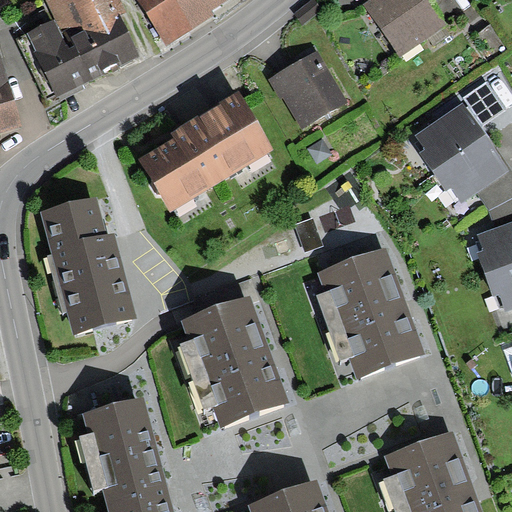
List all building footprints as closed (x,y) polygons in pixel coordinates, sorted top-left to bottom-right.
[(117,0),(43,0),(54,19),(49,21),(65,52),(60,55),(44,25),(16,39),(52,105),(140,58),(120,19),(125,16),(117,0)] [(135,0),(167,48),(212,19),(208,13),(228,0),(135,0)] [(395,54),(438,24),(421,0),(380,0),(365,11),(395,54)] [(340,101),(314,59),(271,85),(297,128),(340,101)] [(511,95),(500,73),(470,89),(488,122),(511,109),(511,95)] [(0,135),(18,130),(5,84),(0,85),(0,135)] [(263,153),(234,105),(162,148),(164,151),(137,168),(163,212),(263,153)] [(479,142),(457,111),(411,143),(421,158),(415,162),(426,178),(479,142)] [(500,172),(479,142),(426,178),(438,195),(443,191),(453,204),(470,193),(500,172)] [(511,180),(504,170),(500,172),(470,193),(484,213),(511,199),(511,180)] [(511,199),(484,213),(493,237),(511,229),(511,199)] [(42,216),(73,339),(136,323),(114,237),(107,239),(97,202),(42,216)] [(309,251),(328,243),(317,214),(298,221),(309,251)] [(511,269),(511,229),(493,237),(472,245),(479,262),(472,264),(479,282),(511,269)] [(383,253),(320,277),(360,379),(422,355),(407,315),(383,253)] [(511,269),(479,282),(486,301),(493,299),(498,314),(511,308),(511,269)] [(248,303),(182,328),(220,432),(287,407),(271,365),(248,303)] [(144,401),(83,419),(107,511),(171,511),(170,504),(144,401)] [(453,435),(385,459),(404,511),(480,511),(475,498),(453,435)] [(325,511),(315,485),(249,509),(250,511),(325,511)]
